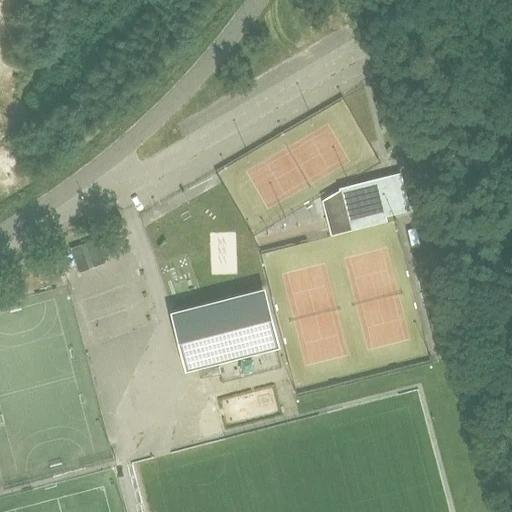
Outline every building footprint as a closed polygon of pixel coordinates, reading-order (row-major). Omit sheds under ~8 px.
[(380,52),(375,55),(380,64),(385,61),(380,52)] [(341,189),(347,213),(382,204),(385,215),(409,209),(400,174),(341,189)] [(116,224),(122,220),(118,214),(113,217),(116,224)] [(85,242),(94,266),(105,262),(96,239),(85,242)] [(89,268),(94,266),(85,242),(80,244),(70,248),(79,272),(89,268)] [(262,293),(175,315),(187,364),(217,356),(219,365),(221,373),(223,380),(280,365),(274,342),(262,293)]
